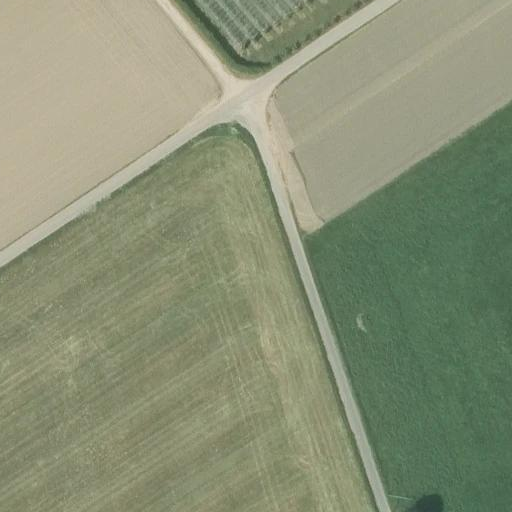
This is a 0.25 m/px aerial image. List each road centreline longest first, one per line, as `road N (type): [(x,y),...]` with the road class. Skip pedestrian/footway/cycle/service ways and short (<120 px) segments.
road 1 (track): [(384,0),(0,258)]
road 2 (track): [(243,94),(382,511)]
road 3 (track): [(243,94),(163,0)]
